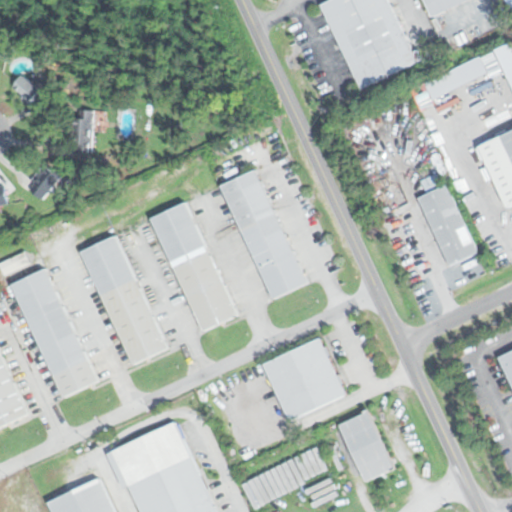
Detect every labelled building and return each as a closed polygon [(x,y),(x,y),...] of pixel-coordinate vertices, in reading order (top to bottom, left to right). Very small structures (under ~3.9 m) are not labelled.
[(418,62),(388,0),(330,0),(322,4),(362,89),(418,62)] [(468,0),(426,0),(434,16),(468,0)] [(511,0),(503,0),(509,13),(511,11),(511,0)] [(31,102),(41,89),(23,75),(13,87),(31,102)] [(93,109),(74,109),(74,151),(93,151),(93,109)] [(511,131),(480,147),(509,208),(511,206),(511,131)] [(27,186),(43,199),(62,177),(46,164),(27,186)] [(309,282),(256,170),(222,186),(275,298),(309,282)] [(448,184),(420,197),(450,264),(478,252),(448,184)] [(203,331),(238,316),(189,202),(154,217),(203,331)] [(134,364),(168,349),(118,236),(84,251),(134,364)] [(32,263),(26,251),(1,264),(6,276),(32,263)] [(46,269),(12,285),(66,397),(99,381),(46,269)] [(347,397),(323,339),(266,362),(289,420),(347,397)] [(0,427),(27,416),(0,350),(0,427)] [(511,352),(499,359),(511,385),(511,352)] [(367,482),(396,468),(370,411),(341,425),(367,482)] [(133,488),(143,511),(217,511),(177,423),(107,455),(124,492),(133,488)] [(117,511),(104,479),(52,500),(56,511),(117,511)]
